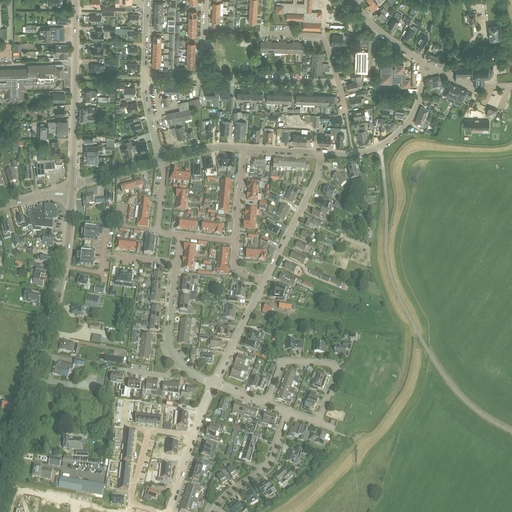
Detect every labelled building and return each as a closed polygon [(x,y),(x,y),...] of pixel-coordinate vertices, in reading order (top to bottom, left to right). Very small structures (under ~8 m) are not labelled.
[(302,30),(321,31),(321,29),(321,23),(320,23),(320,19),(321,17),(321,12),(311,12),(311,0),(303,0),(304,4),(296,3),(296,0),(293,0),(293,3),(281,3),(281,5),(277,5),(276,5),(276,13),(286,13),(286,20),(288,20),(303,20),(302,30)] [(373,1),(368,5),(372,10),(377,6),(373,1)] [(383,21),(386,17),(383,14),(385,12),(386,11),(386,10),(383,8),(381,10),(380,11),(381,12),(377,16),(383,21)] [(402,16),(402,15),(396,12),(393,18),(388,26),(394,30),(398,22),(402,16)] [(468,14),(469,25),(477,24),(475,14),(468,14)] [(55,23),(57,23),(57,24),(68,24),(68,16),(67,15),(57,15),(57,16),(52,16),(52,21),(55,21),(55,23)] [(98,26),(101,26),(101,23),(101,15),(92,15),(91,22),(98,22),(98,26)] [(490,35),(490,40),(501,39),(499,25),(489,26),(489,31),(489,35),(490,35)] [(413,28),(410,26),(409,28),(404,37),(405,37),(408,39),(410,39),(414,32),(416,33),(418,28),(414,26),(413,28)] [(55,27),(55,40),(63,40),(63,28),(55,27)] [(50,28),(42,28),(42,29),(39,31),(39,35),(38,35),(37,36),(37,41),(42,41),(50,41),(50,40),(50,28)] [(128,37),(127,37),(127,40),(133,40),(133,37),(138,38),(138,31),(133,31),(134,29),(126,28),(126,32),(129,32),(128,37)] [(102,33),(102,30),(96,30),(96,33),(93,33),(93,39),(96,39),(96,40),(99,40),(99,39),(104,39),(104,33),(102,33)] [(418,39),(416,43),(416,44),(422,48),(426,42),(426,43),(428,39),(421,35),(418,39)] [(343,37),(333,36),(332,47),(342,47),(343,37)] [(371,40),(357,40),(357,50),(351,50),(351,61),(355,61),(355,72),(370,72),(371,40)] [(102,45),(96,45),(96,49),(93,49),(93,55),(104,55),(104,49),(102,49),(102,45)] [(56,52),(55,52),(55,54),(59,54),(59,57),(67,58),(67,54),(68,54),(68,51),(63,50),(63,49),(60,49),(60,51),(56,51),(56,52)] [(427,61),(441,65),(444,57),(442,57),(443,53),(440,52),(439,56),(437,55),(437,57),(429,54),(427,61)] [(312,60),(311,67),(328,68),(328,64),(323,64),(322,63),(322,60),(312,60)] [(472,66),(465,66),(465,65),(468,65),(469,62),(467,62),(465,62),(463,62),(461,62),(460,62),(458,63),(457,63),(458,65),(464,65),(464,66),(456,67),(456,69),(453,69),(453,73),(456,73),(456,75),(473,75),(471,75),(471,76),(472,76),(472,78),(473,78),(473,84),(478,84),(479,84),(483,83),(483,84),(484,84),(484,77),(484,76),(488,76),(489,77),(490,77),(489,76),(492,73),(493,73),(492,72),(492,68),(493,68),(493,67),(491,67),(489,65),(489,63),(488,63),(488,65),(484,65),(484,63),(483,63),(483,65),(478,65),(478,63),(478,65),(473,65),(473,63),(472,63),(472,65),(471,65),(471,66),(472,66)] [(391,71),(392,63),(380,63),(380,84),(391,84),(391,83),(401,83),(401,88),(410,88),(410,79),(403,79),(403,65),(395,65),(395,71),(391,71)] [(10,87),(23,87),(23,80),(58,79),(58,77),(63,77),(63,65),(27,66),(27,69),(0,70),(0,90),(6,90),(10,90),(10,87)] [(328,68),(311,67),(311,75),(317,76),(322,76),(322,72),(329,72),(329,68),(328,68)] [(357,84),(360,84),(359,78),(361,78),(360,73),(358,73),(351,75),(352,80),(353,80),(354,83),(347,84),(349,90),(358,89),(357,84)] [(436,88),(438,87),(439,93),(442,94),(445,87),(442,86),(439,76),(427,79),(429,88),(436,86),(436,88)] [(23,80),(23,87),(26,87),(53,86),(53,88),(61,87),(61,79),(58,80),(58,79),(23,80)] [(448,83),(443,94),(449,96),(447,100),(454,102),(455,99),(460,88),(448,83)] [(26,87),(23,87),(10,87),(10,90),(6,90),(6,93),(5,93),(5,98),(6,98),(6,101),(23,101),(23,91),(26,91),(26,87)] [(125,99),(130,100),(130,96),(135,96),(135,89),(125,88),(125,96),(125,99)] [(466,95),(468,91),(460,88),(455,99),(463,103),(464,99),(467,101),(469,96),(466,95)] [(215,90),(206,89),(206,91),(205,91),(205,95),(206,95),(206,96),(210,97),(210,99),(214,99),(214,105),(213,105),(218,106),(219,93),(215,93),(215,90)] [(83,100),(90,100),(90,96),(96,96),(96,91),(91,91),(83,90),(83,100)] [(222,100),(230,100),(230,96),(230,90),(222,90),(222,97),(222,100)] [(58,94),(52,94),(52,99),(52,102),(64,102),(64,94),(58,94)] [(362,104),(365,104),(365,101),(364,98),(361,98),(361,97),(351,98),(352,106),(362,104)] [(189,108),(194,107),(192,100),(187,101),(178,103),(180,111),(166,114),(168,123),(174,122),(174,123),(182,121),(182,120),(186,119),(186,121),(191,120),(189,111),(190,111),(189,108)] [(136,103),(128,105),(126,105),(127,107),(128,113),(138,111),(136,103)] [(57,105),(51,106),(51,109),(55,109),(55,111),(54,112),(54,114),(55,115),(64,115),(64,107),(57,108),(57,105)] [(370,114),(371,115),(373,114),(372,109),(373,109),(372,105),(365,107),(365,110),(369,109),(370,114)] [(497,109),(490,106),(486,115),(493,119),(497,109)] [(81,108),(80,120),(93,121),(94,115),(96,115),(97,107),(89,107),(87,108),(81,108)] [(426,118),(429,110),(421,107),(418,115),(417,117),(425,120),(426,118)] [(1,108),(1,128),(7,128),(7,113),(9,113),(9,108),(1,108)] [(364,110),(353,112),(354,119),(365,117),(364,110)] [(314,116),(307,115),(306,121),(306,123),(310,123),(313,123),(313,127),(319,128),(319,124),(320,116),(317,116),(314,116)] [(343,123),(342,119),(342,117),(329,118),(329,115),(320,115),(320,120),(329,119),(329,121),(332,121),(332,125),(342,124),(342,123),(343,123)] [(430,122),(417,117),(415,123),(423,126),(427,128),(430,122)] [(134,123),(134,122),(133,118),(125,120),(126,124),(132,123),(132,124),(131,124),(133,132),(143,129),(141,122),(134,123)] [(373,119),(373,123),(373,124),(376,124),(376,127),(379,127),(379,130),(384,130),(384,119),(379,119),(373,119)] [(391,119),(389,121),(388,121),(385,125),(392,131),(398,124),(396,123),(397,123),(395,121),(394,122),(391,119)] [(484,133),(488,133),(488,130),(489,130),(489,121),(479,120),(479,119),(475,119),(475,120),(465,120),(464,129),(484,129),(484,133)] [(182,122),(182,121),(174,123),(174,124),(175,127),(178,139),(188,137),(188,139),(194,137),(192,129),(188,130),(186,130),(185,125),(183,125),(182,122)] [(44,137),(44,138),(48,138),(48,133),(57,133),(57,135),(61,135),(61,133),(67,133),(67,130),(67,122),(58,122),(52,122),(48,122),(48,127),(39,126),(39,137),(44,137)] [(234,138),(245,139),(246,123),(236,122),(235,122),(234,138)] [(208,125),(204,125),(205,133),(206,133),(206,136),(213,135),(211,124),(207,124),(208,125)] [(334,133),(333,133),(333,139),(336,139),(336,146),(338,146),(338,147),(341,147),(341,146),(343,146),(343,134),(337,134),(338,128),(334,128),(334,133)] [(362,132),(364,145),(370,144),(369,139),(368,139),(366,130),(362,131),(362,132)] [(272,141),(273,132),(265,131),(264,141),(272,141)] [(325,135),(324,145),(330,146),(330,139),(333,139),(333,133),(328,133),(325,133),(325,135)] [(293,143),(299,143),(300,135),(293,135),(292,134),(292,137),(293,138),(293,143)] [(300,135),(299,143),(306,144),(306,140),(310,141),(310,134),(303,134),(303,135),(300,135)] [(130,149),(133,148),(132,143),(132,142),(131,140),(123,143),(125,148),(121,149),(124,157),(131,155),(130,149)] [(51,141),(51,148),(50,148),(51,156),(60,156),(59,148),(58,148),(58,141),(51,141)] [(133,147),(137,146),(138,149),(139,153),(148,151),(146,143),(139,145),(138,141),(132,143),(133,147)] [(84,152),(84,157),(101,157),(101,156),(98,156),(98,154),(103,154),(103,147),(102,147),(85,147),(85,152),(84,152)] [(207,171),(211,170),(211,173),(217,173),(216,167),(213,167),(212,160),(211,159),(208,159),(208,160),(205,161),(207,171)] [(251,167),(258,167),(259,159),(253,159),(253,162),(251,162),(251,167)] [(34,168),(37,168),(38,178),(45,177),(45,171),(55,171),(55,163),(37,164),(37,162),(33,162),(34,168)] [(299,162),(298,170),(305,170),(310,170),(310,163),(305,163),(305,162),(299,162)] [(31,169),(26,169),(26,166),(21,167),(22,170),(23,170),(24,181),(31,180),(31,169)] [(194,167),(194,177),(198,177),(198,180),(203,180),(203,174),(200,174),(200,166),(197,166),(197,167),(194,167)] [(348,168),(351,179),(358,178),(358,181),(364,179),(362,170),(356,171),(355,166),(348,168)] [(14,169),(13,169),(6,171),(10,183),(17,181),(16,177),(15,177),(14,173),(15,173),(14,169)] [(170,179),(177,180),(178,171),(179,169),(172,169),(170,179)] [(338,173),(332,178),(340,186),(345,182),(348,184),(350,182),(345,177),(347,176),(343,172),(343,173),(342,175),(341,174),(341,175),(340,176),(338,173)] [(248,188),(249,188),(258,188),(259,182),(260,182),(261,179),(254,178),(253,181),(248,181),(248,188)] [(142,181),(135,183),(136,188),(143,186),(145,191),(149,190),(146,181),(142,182),(142,181)] [(322,192),(332,197),(335,191),(337,192),(338,189),(332,186),(331,188),(326,186),(322,192)] [(286,189),(284,192),(296,198),(299,192),(291,188),(289,191),(286,189)] [(190,198),(191,195),(188,195),(188,191),(177,190),(177,196),(178,197),(178,196),(187,198),(190,198)] [(280,197),(271,193),(270,192),(269,195),(270,196),(279,200),(280,197)] [(293,204),(296,198),(284,192),(283,195),(281,198),(285,200),(293,204)] [(83,195),(83,204),(83,207),(87,207),(87,204),(93,204),(94,195),(83,195)] [(328,212),(329,210),(327,209),(330,202),(320,198),(317,204),(322,207),(321,209),(328,212)] [(188,204),(186,203),(186,204),(177,202),(176,209),(187,210),(188,204)] [(278,206),(276,209),(279,211),(287,215),(290,209),(282,205),(281,208),(278,206)] [(41,231),(41,228),(51,229),(52,219),(56,220),(57,209),(56,207),(46,207),(32,211),(28,213),(29,217),(33,231),(41,231)] [(277,216),(276,216),(280,218),(284,221),(287,215),(279,211),(276,209),(275,212),(278,214),(277,216)] [(320,212),(314,209),(312,215),(319,219),(321,216),(325,218),(327,215),(328,213),(321,209),(320,212)] [(23,229),(31,226),(29,219),(25,220),(25,219),(24,219),(23,215),(17,217),(18,221),(17,222),(18,224),(19,224),(19,225),(21,224),(23,229)] [(183,229),(184,219),(178,218),(178,217),(174,217),(174,223),(177,223),(176,229),(183,230),(183,229)] [(148,220),(147,219),(147,220),(138,218),(137,225),(148,226),(148,220)] [(4,220),(3,221),(2,221),(1,222),(3,225),(0,226),(3,235),(5,234),(5,235),(12,233),(9,223),(7,220),(5,221),(4,220)] [(202,231),(209,232),(210,222),(210,221),(204,220),(202,231)] [(318,228),(320,225),(309,220),(306,226),(314,230),(315,228),(315,226),(318,228)] [(270,225),(267,231),(277,236),(280,230),(273,227),(274,224),(269,221),(268,224),(270,225)] [(215,233),(214,234),(221,235),(223,224),(216,223),(215,233)] [(99,227),(98,233),(102,234),(103,230),(101,229),(101,228),(112,229),(112,225),(99,224),(99,227)] [(98,238),(98,233),(99,227),(84,226),(84,230),(82,230),(81,236),(83,236),(83,241),(84,241),(83,250),(80,250),(79,255),(78,254),(77,260),(78,260),(77,265),(93,267),(95,252),(91,251),(93,242),(97,242),(98,238)] [(301,236),(310,240),(313,234),(304,230),(301,236)] [(53,242),(54,236),(53,236),(54,231),(47,231),(46,235),(44,235),(44,234),(39,234),(38,236),(35,236),(35,239),(37,239),(53,242)] [(262,236),(260,241),(267,244),(270,240),(262,236)] [(324,237),(322,239),(326,241),(325,243),(331,246),(333,241),(324,237)] [(53,247),(53,242),(37,239),(36,242),(39,243),(39,248),(43,249),(43,246),(53,247)] [(129,239),(129,241),(128,250),(135,251),(136,240),(129,239)] [(308,245),(299,240),(295,247),(304,251),(308,245)] [(303,264),(307,258),(293,251),(290,257),(303,264)] [(47,269),(46,269),(40,268),(41,265),(41,264),(30,262),(29,266),(37,268),(35,273),(34,273),(33,276),(41,277),(41,275),(45,276),(47,269)] [(294,264),(293,265),(287,262),(284,268),(294,273),(298,266),(294,264)] [(322,275),(322,274),(310,270),(309,272),(312,273),(312,275),(321,278),(322,275)] [(118,278),(116,278),(115,283),(121,284),(121,287),(124,287),(125,272),(124,272),(119,271),(118,278)] [(125,272),(124,287),(124,284),(130,285),(130,286),(133,287),(133,282),(131,282),(132,273),(127,272),(127,273),(125,272)] [(295,277),(294,277),(293,278),(287,275),(287,276),(282,274),(279,279),(290,285),(290,284),(291,285),(292,284),(293,285),(296,278),(295,277)] [(330,281),(331,278),(322,274),(322,275),(321,278),(321,279),(320,279),(329,283),(330,281)] [(41,277),(33,276),(33,279),(34,279),(33,285),(43,287),(44,281),(40,280),(41,277)] [(191,286),(193,286),(194,286),(195,281),(198,281),(199,277),(192,276),(191,279),(184,278),(183,285),(191,286)] [(78,285),(87,286),(89,278),(81,277),(80,280),(79,280),(78,285)] [(234,286),(237,286),(236,292),(245,293),(246,287),(243,287),(239,286),(240,281),(233,281),(232,286),(234,286)] [(276,285),(274,291),(278,292),(281,293),(286,294),(289,287),(283,284),(282,287),(276,285)] [(193,292),(194,286),(193,286),(191,286),(183,285),(182,291),(190,292),(189,295),(196,296),(197,292),(193,292)] [(26,289),(24,298),(28,299),(28,302),(39,305),(40,297),(33,295),(34,294),(31,293),(32,290),(26,289)] [(278,292),(274,291),(273,292),(271,297),(279,298),(278,301),(287,302),(287,300),(284,299),(284,298),(286,294),(281,293),(278,292)] [(245,299),(245,293),(236,292),(233,292),(232,297),(228,297),(228,301),(237,302),(238,298),(245,299)] [(196,300),(196,296),(189,295),(189,298),(181,297),(181,303),(189,304),(189,301),(191,302),(191,301),(196,301),(196,300)] [(188,308),(189,304),(181,303),(180,310),(181,310),(187,311),(187,314),(194,315),(194,311),(190,311),(190,309),(188,308)] [(226,313),(235,314),(236,308),(229,307),(230,304),(222,303),(222,306),(224,307),(227,307),(226,313)] [(85,307),(73,304),(71,314),(83,317),(85,307)] [(264,308),(264,309),(263,310),(262,312),(263,312),(262,314),(265,315),(266,314),(269,315),(274,307),(269,304),(268,306),(266,305),(265,306),(264,308)] [(227,319),(235,320),(235,314),(226,313),(225,318),(220,318),(220,321),(227,322),(227,319)] [(100,324),(90,322),(89,329),(99,330),(100,324)] [(148,324),(143,324),(143,327),(149,327),(149,331),(158,332),(159,326),(150,325),(148,324)] [(229,327),(218,326),(217,334),(228,335),(229,327)] [(250,337),(249,338),(260,343),(261,340),(259,339),(261,334),(256,332),(257,331),(253,330),(253,331),(252,330),(251,331),(251,330),(249,334),(250,334),(249,336),(250,337)] [(102,335),(93,333),(91,340),(100,342),(102,335)] [(260,343),(249,338),(249,340),(247,339),(245,345),(246,346),(245,347),(249,348),(249,347),(254,350),(256,345),(259,346),(260,343)] [(78,343),(74,342),(61,339),(59,350),(72,353),(71,355),(76,356),(78,343)] [(221,348),(222,340),(211,339),(211,340),(210,347),(211,347),(211,348),(214,349),(215,348),(221,348)] [(287,350),(288,350),(290,351),(291,350),(294,350),(294,348),(302,349),(303,342),(295,342),(295,340),(287,339),(286,350),(287,350)] [(314,352),(325,353),(326,343),(315,342),(314,352)] [(343,342),(343,347),(335,347),(335,350),(335,351),(335,354),(346,354),(346,349),(351,349),(351,343),(343,342)] [(201,360),(206,361),(206,364),(210,364),(211,361),(212,361),(213,354),(204,353),(204,350),(197,349),(197,350),(196,356),(202,357),(201,360)] [(123,357),(106,354),(104,361),(122,364),(123,357)] [(238,354),(236,360),(245,363),(246,360),(247,360),(251,362),(252,359),(254,360),(255,357),(250,355),(249,358),(249,357),(238,354)] [(236,360),(234,365),(248,371),(249,368),(244,366),(245,363),(236,360)] [(70,369),(71,369),(73,364),(61,361),(60,363),(58,362),(58,364),(55,364),(52,373),(57,375),(57,374),(68,377),(70,369)] [(234,365),(232,371),(241,375),(242,374),(242,372),(247,373),(248,371),(234,365)] [(287,370),(285,376),(299,381),(299,378),(295,376),(296,373),(297,370),(291,368),(290,371),(287,370)] [(241,375),(232,371),(230,377),(244,382),(245,379),(240,378),(241,375)] [(256,372),(253,371),(251,377),(249,382),(252,383),(251,387),(257,389),(257,388),(260,380),(254,378),(256,374),(256,372)] [(112,373),(111,382),(109,382),(108,387),(113,387),(113,383),(117,384),(118,375),(114,375),(114,374),(112,373)] [(317,374),(315,373),(313,373),(311,379),(315,380),(324,383),(327,377),(322,375),(317,373),(317,374)] [(260,380),(257,388),(263,391),(265,386),(268,387),(270,382),(272,376),(269,375),(268,378),(266,382),(260,380)] [(300,385),(301,382),(299,381),(285,376),(282,381),(292,385),(293,382),(297,384),(298,384),(300,385)] [(130,392),(130,389),(134,390),(135,381),(132,381),(132,380),(129,379),(128,387),(125,387),(125,391),(124,397),(127,398),(128,391),(130,392)] [(135,381),(134,390),(137,390),(136,392),(139,392),(140,393),(139,395),(139,397),(139,401),(142,401),(143,387),(144,382),(141,382),(138,382),(138,381),(135,380),(135,381)] [(315,380),(312,386),(311,385),(310,388),(317,391),(318,388),(322,390),(324,383),(315,380)] [(151,395),(151,394),(151,391),(152,391),(153,382),(147,381),(147,388),(144,387),(143,394),(146,395),(151,395)] [(282,381),(280,387),(294,392),(295,389),(291,388),(292,385),(282,381)] [(160,397),(160,390),(157,389),(158,383),(153,382),(152,391),(151,391),(151,394),(152,394),(154,394),(154,396),(157,396),(159,396),(160,397)] [(163,390),(160,390),(160,397),(165,397),(165,393),(168,393),(169,384),(169,383),(165,383),(165,384),(164,383),(163,390)] [(174,385),(173,394),(176,394),(176,397),(178,398),(178,399),(181,399),(182,392),(179,392),(180,385),(174,385)] [(182,392),(181,399),(180,405),(183,405),(184,405),(185,398),(185,394),(188,394),(196,395),(197,388),(188,387),(187,390),(186,391),(182,391),(182,392)] [(294,392),(280,387),(278,393),(287,396),(288,393),(293,395),(294,392)] [(308,398),(307,401),(316,404),(316,405),(319,398),(313,396),(314,393),(307,391),(305,397),(308,398)] [(287,396),(278,393),(276,399),(290,404),(291,401),(286,399),(287,396)] [(0,399),(0,402),(2,404),(1,408),(11,411),(13,403),(6,402),(6,400),(3,399),(3,400),(0,399)] [(221,419),(225,420),(230,407),(227,406),(227,405),(229,401),(222,399),(221,403),(219,403),(220,405),(218,410),(222,411),(223,413),(221,419)] [(316,404),(307,401),(306,404),(303,403),(301,410),(307,412),(309,412),(310,409),(313,410),(316,404)] [(239,412),(241,406),(235,403),(232,413),(235,414),(236,413),(238,414),(239,412)] [(247,408),(241,406),(239,412),(238,414),(241,415),(240,419),(242,419),(243,418),(243,417),(247,408)] [(243,417),(243,418),(248,420),(249,420),(250,416),(252,410),(247,408),(243,417)] [(250,416),(249,420),(251,420),(251,425),(253,426),(250,433),(254,435),(258,424),(254,422),(257,416),(258,412),(252,410),(250,416)] [(177,419),(187,420),(188,413),(178,412),(177,419)] [(266,413),(263,419),(262,423),(265,424),(268,425),(271,415),(266,413)] [(275,423),(275,422),(277,417),(271,415),(268,425),(270,426),(272,427),(272,429),(273,429),(273,427),(274,427),(275,423)] [(176,426),(187,427),(187,420),(177,419),(176,426)] [(217,432),(218,433),(220,430),(220,429),(222,429),(223,425),(217,423),(216,425),(211,424),(209,430),(217,432)] [(302,427),(301,427),(300,426),(297,425),(296,425),(294,429),(292,428),(288,437),(293,438),(295,435),(298,436),(299,435),(299,434),(302,427)] [(302,426),(301,427),(302,427),(299,434),(299,435),(302,436),(301,440),(306,442),(308,435),(305,434),(306,432),(307,428),(302,426)] [(216,436),(217,432),(209,430),(208,429),(206,435),(211,437),(210,439),(220,443),(222,438),(216,436)] [(312,433),(312,435),(310,440),(315,442),(323,445),(325,440),(324,440),(326,434),(324,434),(321,433),(319,432),(319,433),(318,435),(312,433)] [(248,438),(247,443),(256,445),(257,440),(251,438),(248,437),(248,438)] [(64,438),(63,449),(82,450),(82,438),(64,438)] [(168,448),(178,449),(179,442),(168,441),(168,448)] [(242,447),(245,448),(254,451),(256,445),(247,443),(244,442),(242,447)] [(203,443),(201,449),(211,452),(215,453),(216,448),(217,444),(213,443),(212,446),(203,443)] [(167,455),(177,456),(178,449),(168,448),(167,455)] [(254,451),(245,448),(243,454),(252,457),(254,451)] [(211,452),(201,449),(200,454),(209,457),(213,458),(215,453),(211,452)] [(299,458),(302,451),(295,449),(294,452),(289,451),(287,456),(288,457),(287,461),(294,463),(296,457),(299,458)] [(243,454),(241,460),(246,461),(250,463),(252,457),(243,454)] [(60,467),(61,459),(50,457),(49,465),(60,467)] [(207,467),(208,464),(201,462),(200,465),(195,463),(193,468),(202,471),(203,466),(207,467)] [(40,477),(51,479),(53,470),(42,468),(42,467),(35,466),(33,476),(40,477)] [(224,471),(229,479),(232,477),(232,479),(235,477),(235,478),(238,476),(239,475),(239,474),(239,473),(238,473),(238,472),(237,472),(236,472),(236,473),(232,467),(227,470),(227,469),(224,471)] [(202,471),(193,468),(192,473),(203,477),(205,472),(202,471)] [(292,473),(290,470),(289,471),(287,473),(286,473),(283,469),(283,470),(279,473),(278,473),(274,476),(280,482),(284,479),(285,478),(287,481),(294,475),(292,473)] [(226,481),(229,479),(224,471),(221,473),(222,474),(217,477),(220,482),(220,483),(219,483),(219,484),(219,485),(220,485),(220,486),(221,486),(222,486),(223,486),(225,484),(227,482),(226,481)] [(201,484),(203,477),(192,473),(190,479),(193,480),(192,483),(199,485),(199,483),(201,484)] [(104,486),(60,477),(59,483),(55,482),(54,488),(102,496),(104,486)] [(270,487),(266,482),(258,487),(262,494),(267,491),(269,495),(276,491),(272,485),(270,487)] [(158,493),(150,491),(152,485),(147,483),(145,489),(147,489),(145,493),(148,494),(148,496),(156,499),(158,493)] [(188,485),(186,491),(195,494),(197,490),(200,491),(201,489),(188,485)] [(216,486),(212,490),(215,495),(220,492),(216,486)] [(186,491),(184,497),(197,501),(198,499),(194,498),(195,494),(186,491)] [(254,492),(253,491),(244,496),(250,504),(258,499),(259,501),(262,499),(257,491),(254,492)] [(113,504),(124,506),(125,498),(118,497),(118,494),(112,494),(112,497),(114,497),(113,504)] [(184,497),(182,503),(192,506),(193,502),(196,503),(197,501),(184,497)] [(242,502),(240,504),(237,501),(228,508),(231,511),(236,511),(238,510),(239,511),(242,511),(247,508),(242,502)]
